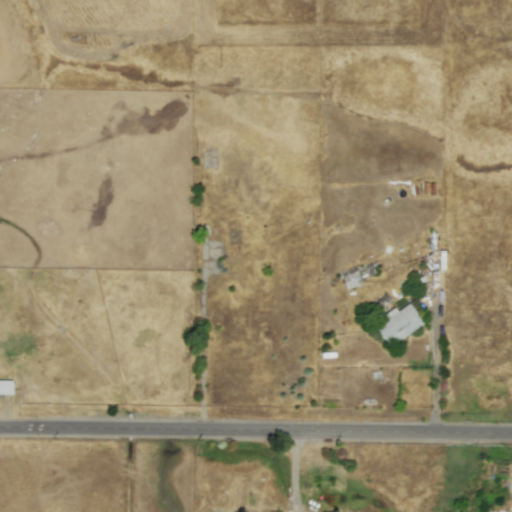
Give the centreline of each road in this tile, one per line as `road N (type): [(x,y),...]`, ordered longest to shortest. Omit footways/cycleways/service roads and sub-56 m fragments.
road 1 (tertiary): [(190,438),(511,438)]
road 2 (tertiary): [(190,438),(0,433)]
